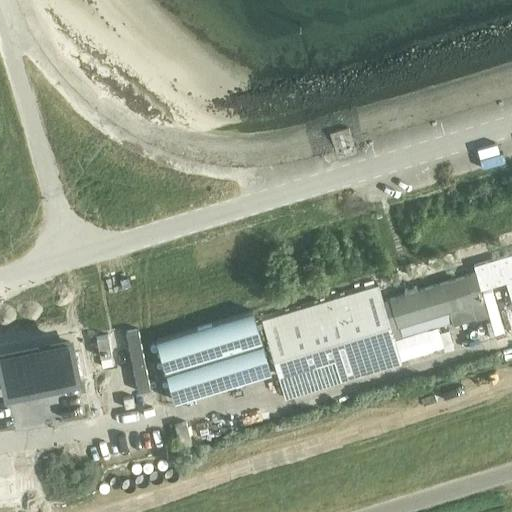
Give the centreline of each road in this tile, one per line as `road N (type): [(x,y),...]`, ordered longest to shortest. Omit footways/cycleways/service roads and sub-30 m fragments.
road 1 (unclassified): [(0,278),(511,122)]
road 2 (unclassified): [(383,511),(511,472)]
